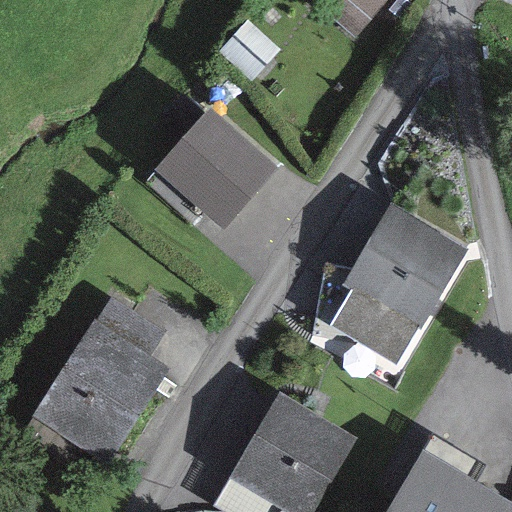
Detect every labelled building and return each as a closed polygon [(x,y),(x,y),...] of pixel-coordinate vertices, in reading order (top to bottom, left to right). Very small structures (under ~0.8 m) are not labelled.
[(338,0),(370,28),(394,0),(338,0)] [(211,116),(159,176),(228,235),(279,175),(211,116)] [(411,363),(470,255),(392,213),(333,321),(411,363)] [(114,306),(39,422),(112,468),(186,353),(114,306)] [(331,511),(368,446),(284,399),(236,484),(285,511),(331,511)] [(511,511),(511,499),(422,449),(385,511),(511,511)]
